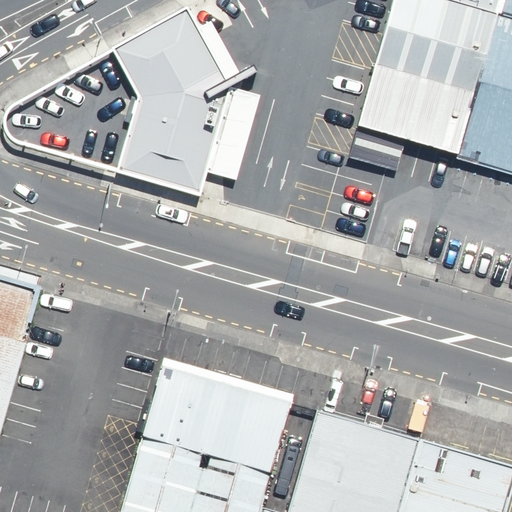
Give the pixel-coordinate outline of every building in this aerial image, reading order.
[(511,0),(394,0),(355,137),(511,182),(511,0)] [(126,176),(207,201),(214,177),(242,183),(265,99),(238,90),(247,82),(216,25),(203,32),(193,12),(118,53),(145,102),(126,176)] [(49,294),(0,280),(0,451),(5,449),(49,294)] [(259,511),(290,404),(167,370),(127,511),(259,511)] [(398,511),(419,441),(419,438),(321,411),(293,511),(271,511),(261,509),(259,511),(398,511)] [(511,466),(419,441),(398,511),(500,511),(511,473),(511,466)]
